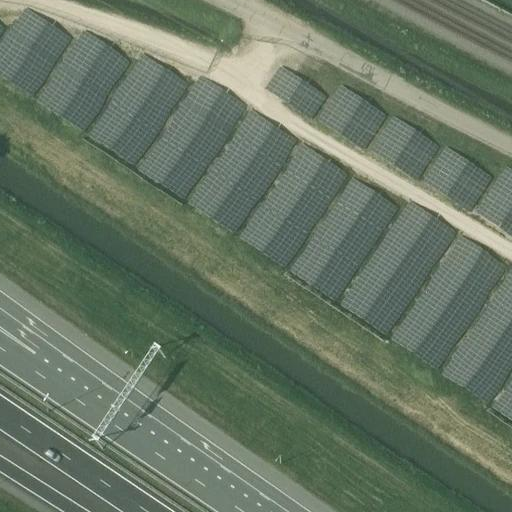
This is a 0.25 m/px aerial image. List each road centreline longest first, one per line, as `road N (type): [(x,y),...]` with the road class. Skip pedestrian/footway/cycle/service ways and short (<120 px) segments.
road 1 (unclassified): [(511,149),(219,0)]
road 2 (motorway): [(243,511),(29,367)]
road 3 (motorway): [(0,414),(144,511)]
